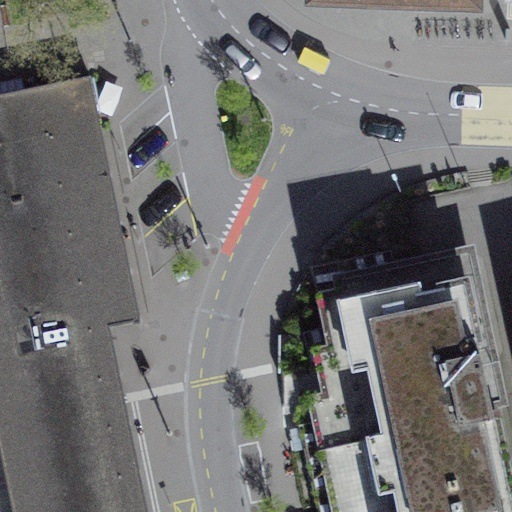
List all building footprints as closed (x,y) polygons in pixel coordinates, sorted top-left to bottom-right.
[(304,0),(304,10),(487,24),(488,11),(488,0),(304,0)] [(511,0),(488,0),(488,11),(511,12),(511,0)] [(0,448),(13,511),(149,511),(127,401),(112,332),(145,325),(92,74),(26,88),(24,77),(0,81),(0,448)] [(508,511),(458,279),(331,306),(375,511),(508,511)] [(0,511),(13,511),(2,458),(0,448),(0,511)]
